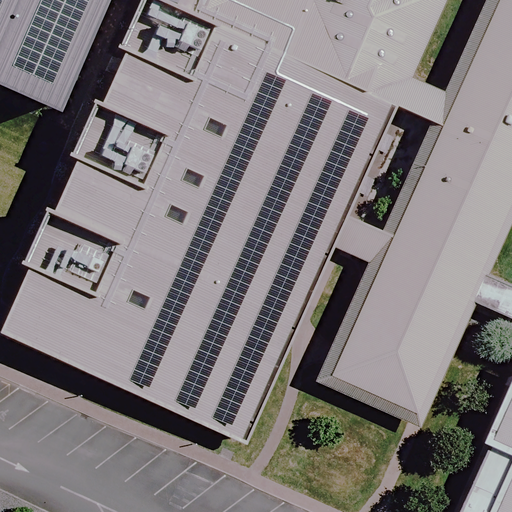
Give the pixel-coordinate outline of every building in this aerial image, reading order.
[(0,0),(0,79),(31,0),(59,0),(105,18),(112,0),(0,0)] [(183,0),(37,365),(271,459),(455,0),(183,0)] [(511,214),(511,0),(488,0),(338,377),(432,415),(511,214)] [(511,277),(495,271),(481,305),(511,317),(511,385),(488,438),(511,448),(511,277)] [(511,511),(511,466),(478,451),(450,511),(511,511)]
